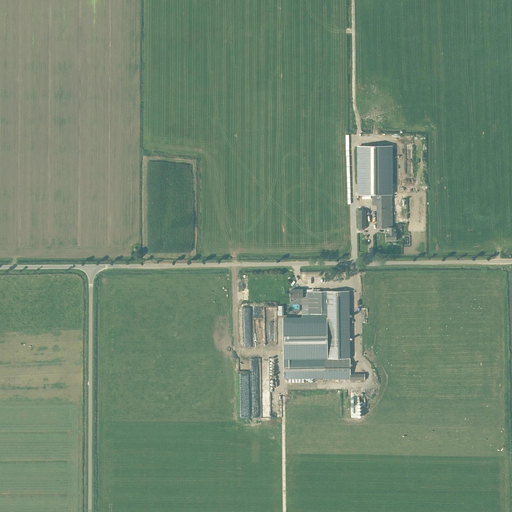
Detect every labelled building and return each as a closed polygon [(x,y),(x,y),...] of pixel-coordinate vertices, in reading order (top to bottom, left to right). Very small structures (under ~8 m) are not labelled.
[(385,146),(362,147),(362,190),(380,190),(380,180),(382,180),(382,190),(392,190),(392,179),(385,179),(385,146)] [(392,233),(392,228),(392,194),(374,194),(372,196),(372,205),(377,205),(377,228),(388,228),(388,233),(386,233),(386,240),(396,240),(396,233),(392,233)] [(366,210),(358,210),(358,229),(366,228),(366,210)] [(302,315),(285,316),(286,379),(289,379),(289,359),(319,359),(319,357),(323,357),(323,359),(350,358),(349,291),(307,291),(307,292),(303,292),(302,292),(302,289),(291,290),(291,298),(302,298),(302,301),(305,301),(305,305),(302,305),(302,315)] [(289,359),(289,379),(326,378),(326,380),(350,380),(365,380),(365,373),(350,374),(350,358),(323,359),(323,357),(319,357),(319,359),(289,359)]
